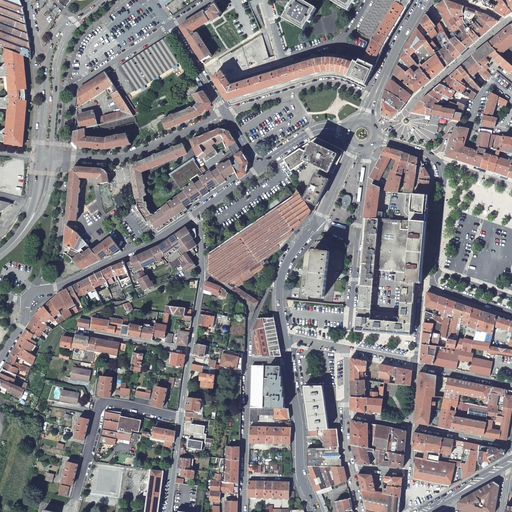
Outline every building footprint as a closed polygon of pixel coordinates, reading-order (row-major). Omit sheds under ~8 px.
[(5,0),(0,0),(0,45),(4,47),(23,54),(31,56),(30,41),(23,7),(22,6),(5,0)] [(316,9),(301,0),(294,0),(283,18),(304,30),(316,9)] [(329,0),(349,11),(355,0),(329,0)] [(391,0),(375,0),(357,31),(372,40),(371,40),(373,41),(396,2),(391,0)] [(407,9),(411,0),(396,0),(396,2),(407,9)] [(457,24),(454,19),(452,15),(444,0),(443,0),(436,6),(449,30),(451,29),(451,28),(457,24)] [(445,0),(444,0),(452,15),(454,19),(459,17),(459,18),(463,17),(463,10),(464,7),(445,0)] [(491,4),(489,8),(494,10),(494,11),(505,17),(511,13),(502,0),(497,0),(500,3),(498,5),(491,4)] [(502,0),(511,13),(511,12),(511,0),(506,0),(505,0),(502,0)] [(407,9),(396,2),(373,41),(363,61),(375,67),(382,53),(384,48),(397,25),(405,11),(407,9)] [(215,4),(204,11),(210,20),(211,20),(212,22),(220,17),(218,15),(221,13),(215,4)] [(477,11),(464,7),(463,10),(463,17),(463,20),(464,21),(467,18),(470,21),(471,20),(475,14),(477,11)] [(181,28),(188,39),(195,35),(193,31),(210,20),(204,11),(181,26),(181,28)] [(423,19),(420,23),(429,34),(434,28),(437,34),(444,44),(454,59),(460,54),(453,45),(450,41),(444,32),(441,34),(434,25),(434,24),(431,20),(433,18),(428,11),(426,14),(423,19)] [(456,38),(467,48),(479,38),(470,27),(467,24),(464,21),(463,20),(463,17),(459,18),(459,17),(454,19),(457,24),(451,28),(451,29),(453,33),(463,26),(466,30),(458,36),(457,34),(455,36),(456,38)] [(498,22),(489,17),(486,22),(485,23),(491,28),(498,22)] [(481,27),(486,32),(491,28),(485,23),(486,22),(480,19),(476,22),(474,23),(471,20),(470,21),(471,22),(478,30),(481,27)] [(439,22),(434,24),(434,25),(441,34),(444,32),(439,22)] [(470,27),(479,38),(486,32),(481,27),(478,30),(471,22),(470,23),(472,25),(470,27)] [(429,38),(431,39),(437,34),(434,28),(429,34),(420,23),(418,28),(425,36),(427,35),(429,38)] [(505,29),(488,43),(500,55),(511,65),(511,26),(511,25),(505,29)] [(416,31),(404,50),(430,80),(444,68),(426,40),(423,37),(417,29),(416,31)] [(188,39),(202,61),(210,56),(212,56),(198,34),(196,33),(194,34),(195,35),(188,39)] [(365,41),(356,36),(346,55),(352,57),(356,59),(362,61),(364,55),(361,54),(366,44),(366,43),(366,42),(365,41)] [(178,63),(167,40),(166,38),(120,68),(135,91),(178,63)] [(426,40),(444,68),(448,65),(439,51),(436,45),(431,39),(429,38),(426,40)] [(456,38),(450,41),(453,45),(460,54),(467,48),(456,38)] [(471,56),(472,56),(483,67),(486,64),(489,62),(486,58),(488,57),(489,55),(492,56),(494,60),(494,61),(509,73),(510,72),(511,70),(511,65),(500,55),(488,43),(488,42),(480,48),(471,56)] [(439,51),(448,65),(454,59),(444,44),(441,46),(443,48),(439,51)] [(26,89),(23,54),(4,47),(6,67),(0,67),(0,77),(7,77),(9,95),(9,99),(0,97),(0,108),(8,109),(6,132),(0,131),(0,141),(5,142),(5,143),(20,146),(20,143),(23,143),(26,101),(25,100),(26,95),(25,89),(26,89)] [(400,79),(416,92),(423,86),(430,80),(404,50),(403,52),(399,62),(394,71),(393,74),(400,79)] [(352,57),(346,55),(342,54),(336,53),(334,53),(328,53),(325,53),(321,53),(318,54),(284,64),(278,66),(228,81),(222,71),(221,72),(212,78),(229,105),(323,76),(327,76),(333,76),(338,77),(343,78),(346,80),(356,59),(352,57)] [(472,56),(461,66),(476,83),(478,81),(475,78),(474,78),(473,76),(480,70),(483,67),(472,56)] [(356,59),(346,80),(365,88),(375,67),(363,61),(362,61),(356,59)] [(469,83),(479,90),(480,88),(476,83),(461,66),(457,70),(464,77),(469,83)] [(483,67),(480,70),(483,72),(480,75),(486,80),(491,75),(486,70),(483,67)] [(450,76),(465,88),(467,85),(465,84),(462,82),(463,81),(462,79),(464,77),(457,70),(450,76)] [(78,91),(76,108),(77,108),(107,90),(121,112),(102,117),(104,124),(133,117),(122,100),(107,76),(105,72),(80,89),(79,90),(78,91)] [(450,76),(441,85),(455,91),(456,90),(458,91),(473,100),(476,94),(472,91),(470,95),(466,92),(464,90),(465,88),(450,76)] [(390,79),(411,96),(416,92),(400,79),(398,81),(397,80),(396,81),(392,77),(390,79)] [(385,90),(406,103),(411,96),(390,79),(385,90)] [(434,90),(442,94),(450,98),(448,101),(457,105),(458,102),(451,99),(452,97),(455,91),(441,85),(434,90)] [(385,90),(383,99),(400,111),(406,103),(385,90)] [(447,103),(448,101),(450,98),(442,94),(434,90),(428,95),(442,102),(446,104),(447,103)] [(194,108),(201,115),(210,104),(211,104),(211,103),(203,91),(201,92),(193,95),(198,103),(194,108)] [(508,101),(492,93),(487,102),(481,125),(494,127),(495,126),(497,118),(492,117),(497,103),(506,106),(508,101)] [(432,110),(430,116),(441,118),(453,120),(457,105),(448,101),(447,103),(450,103),(447,109),(435,107),(437,104),(442,105),(442,102),(428,95),(421,101),(426,103),(424,108),(427,108),(427,109),(432,110)] [(400,111),(383,99),(381,115),(391,119),(392,119),(400,111)] [(421,101),(412,113),(426,115),(427,109),(427,108),(424,108),(426,103),(421,101)] [(457,105),(453,120),(456,120),(460,121),(465,106),(458,102),(457,105)] [(181,113),(185,122),(201,115),(194,108),(193,109),(192,109),(192,108),(191,108),(189,109),(188,109),(189,109),(181,113)] [(97,126),(94,112),(79,116),(82,129),(84,129),(97,126)] [(170,117),(163,120),(167,129),(185,122),(181,113),(176,115),(175,114),(170,116),(170,117)] [(485,152),(492,152),(493,150),(486,147),(489,134),(478,132),(477,130),(475,130),(473,139),(478,140),(476,148),(478,148),(477,151),(472,149),(470,148),(470,149),(463,147),(469,129),(455,126),(450,140),(446,156),(453,159),(477,167),(481,168),(485,152)] [(84,129),(82,129),(74,131),(73,142),(77,146),(87,147),(87,139),(85,139),(86,135),(85,135),(85,131),(84,129)] [(219,129),(207,134),(210,140),(220,135),(222,136),(229,146),(236,142),(229,132),(219,129)] [(107,139),(107,149),(130,145),(131,144),(127,135),(126,134),(119,136),(118,135),(115,136),(107,138),(107,139)] [(198,157),(199,156),(204,152),(201,146),(210,140),(207,134),(191,141),(198,157)] [(217,145),(223,141),(220,135),(210,140),(201,146),(204,152),(199,156),(203,162),(218,152),(214,148),(213,145),(216,143),(217,145)] [(228,147),(229,146),(222,136),(220,135),(223,141),(226,148),(228,147)] [(500,151),(503,137),(495,135),(494,138),(496,139),(494,150),(500,151)] [(87,139),(87,147),(107,149),(107,139),(89,137),(87,138),(87,139)] [(511,162),(511,138),(505,137),(503,137),(500,151),(508,153),(507,154),(508,154),(508,156),(509,156),(508,161),(498,157),(494,172),(501,175),(508,177),(511,162)] [(313,145),(306,160),(332,173),(342,152),(341,150),(318,139),(315,139),(311,142),(313,145)] [(240,148),(236,142),(234,143),(229,146),(228,147),(232,153),(240,148)] [(294,154),(284,160),(291,171),(306,160),(313,145),(311,142),(307,145),(294,154)] [(164,152),(168,161),(187,154),(183,144),(175,147),(174,147),(172,148),(171,149),(164,152)] [(392,192),(403,153),(385,147),(369,177),(378,182),(391,158),(396,160),(394,167),(391,170),(387,183),(384,190),(387,191),(392,192)] [(248,162),(240,148),(232,153),(229,155),(236,171),(237,174),(243,171),(246,171),(248,162)] [(498,157),(500,151),(494,150),(493,150),(492,152),(488,170),(494,172),(498,157)] [(147,159),(150,168),(168,161),(164,152),(157,155),(156,154),(154,155),(153,157),(147,159)] [(488,170),(492,152),(485,152),(481,168),(488,170)] [(410,155),(403,153),(392,192),(397,193),(403,193),(403,191),(398,191),(401,180),(404,181),(406,170),(405,169),(407,169),(410,155)] [(138,205),(133,208),(146,224),(148,223),(151,221),(154,225),(157,229),(178,215),(170,205),(175,200),(183,211),(187,208),(186,207),(192,203),(192,202),(203,194),(204,196),(210,192),(209,190),(219,183),(221,185),(227,181),(226,180),(225,179),(230,176),(233,174),(236,171),(229,155),(223,159),(222,159),(219,161),(222,165),(208,174),(205,171),(203,173),(205,177),(201,180),(194,184),(192,186),(189,182),(186,184),(189,188),(183,192),(178,195),(179,196),(169,203),(168,203),(162,207),(163,208),(153,216),(152,215),(151,215),(146,208),(147,207),(148,207),(147,202),(145,202),(144,200),(144,197),(137,198),(137,199),(137,201),(138,205)] [(418,157),(410,155),(407,169),(403,188),(413,190),(417,163),(419,163),(421,161),(418,157)] [(133,178),(142,176),(142,172),(150,168),(147,159),(134,165),(131,169),(133,178)] [(203,173),(193,159),(170,174),(183,192),(189,188),(186,184),(189,182),(192,186),(194,184),(191,179),(197,175),(201,180),(205,177),(203,173)] [(430,177),(422,165),(418,194),(428,195),(430,177)] [(88,178),(89,168),(75,167),(71,170),(70,184),(80,185),(80,180),(79,180),(79,178),(80,177),(88,178)] [(89,168),(88,178),(99,179),(100,183),(109,182),(107,172),(104,169),(89,168)] [(331,177),(319,171),(318,174),(317,174),(304,199),(317,205),(331,177)] [(132,178),(136,199),(137,199),(137,198),(144,197),(147,195),(144,188),(145,188),(145,185),(144,185),(142,176),(133,178),(132,178)] [(215,188),(221,185),(219,183),(209,190),(210,192),(215,188)] [(380,188),(372,183),(367,192),(364,218),(366,218),(376,218),(377,216),(382,217),(382,213),(377,212),(380,188)] [(80,185),(70,184),(69,200),(79,201),(79,192),(80,192),(81,189),(80,189),(80,185)] [(311,211),(304,200),(299,193),(207,255),(206,273),(253,303),(257,305),(259,300),(255,298),(254,299),(237,288),(243,283),(242,282),(253,275),(264,267),(263,265),(266,264),(264,260),(267,258),(268,260),(272,258),(272,256),(272,255),(274,254),(276,256),(277,256),(281,248),(310,215),(311,212),(311,211)] [(408,193),(406,193),(405,211),(408,216),(411,216),(410,221),(426,222),(428,195),(418,194),(408,193)] [(192,202),(192,203),(193,204),(199,200),(204,196),(203,194),(192,202)] [(317,205),(304,199),(304,200),(311,211),(313,212),(317,205)] [(0,212),(12,204),(0,200),(0,212)] [(79,201),(69,200),(67,220),(76,221),(78,212),(79,212),(79,209),(78,209),(79,201)] [(183,211),(175,200),(170,205),(178,215),(183,211)] [(180,217),(178,215),(157,229),(159,232),(167,226),(180,217)] [(366,218),(361,279),(373,279),(374,270),(378,219),(376,218),(366,218)] [(378,219),(374,270),(396,272),(400,220),(388,220),(388,219),(378,219)] [(420,283),(426,222),(410,221),(400,220),(396,272),(395,281),(402,281),(414,283),(420,283)] [(193,240),(196,237),(195,229),(192,230),(189,225),(185,229),(191,243),(186,246),(179,233),(172,237),(183,258),(183,259),(186,263),(181,267),(182,268),(185,272),(188,270),(189,272),(196,268),(190,259),(195,256),(195,254),(192,249),(197,246),(193,240)] [(68,226),(66,230),(67,231),(65,235),(67,236),(65,239),(67,240),(64,244),(78,252),(76,253),(70,250),(67,254),(73,259),(81,253),(83,254),(91,248),(86,243),(87,243),(78,232),(68,226)] [(185,229),(179,233),(186,246),(191,243),(185,229)] [(115,254),(122,251),(111,237),(101,244),(110,256),(111,255),(111,254),(113,252),(115,254)] [(172,237),(166,241),(172,253),(176,250),(180,257),(176,260),(176,261),(180,265),(181,267),(186,263),(183,259),(183,258),(172,237)] [(166,241),(159,246),(164,257),(164,258),(172,253),(166,241)] [(101,244),(92,250),(100,258),(101,259),(110,256),(101,244)] [(137,256),(134,257),(130,259),(131,261),(129,263),(126,264),(129,270),(134,268),(135,271),(136,274),(133,275),(136,281),(138,280),(139,281),(139,282),(140,284),(141,286),(143,285),(150,282),(149,281),(147,276),(147,275),(145,276),(142,271),(143,270),(142,268),(145,266),(145,267),(150,265),(150,264),(156,261),(156,262),(161,259),(161,258),(164,257),(164,258),(164,257),(159,246),(156,247),(146,251),(137,256)] [(73,259),(83,268),(101,259),(100,258),(92,250),(91,248),(83,254),(81,253),(73,259)] [(329,252),(314,250),(309,295),(324,297),(329,252)] [(123,262),(112,266),(115,275),(116,276),(127,273),(123,262)] [(107,284),(108,285),(114,282),(111,277),(115,275),(112,266),(102,271),(107,284)] [(102,271),(90,277),(95,288),(104,283),(105,285),(107,284),(102,271)] [(86,300),(91,312),(95,310),(104,306),(95,288),(90,277),(78,283),(86,300)] [(121,287),(131,282),(129,277),(120,281),(119,281),(119,282),(121,287)] [(373,279),(361,279),(361,282),(358,317),(370,318),(373,283),(373,279)] [(153,286),(153,285),(151,281),(149,281),(150,282),(143,285),(141,286),(140,284),(139,284),(142,291),(144,290),(145,290),(153,286)] [(414,286),(414,283),(402,281),(402,285),(400,302),(401,302),(413,303),(414,286)] [(220,286),(206,282),(205,290),(226,298),(229,292),(220,286)] [(72,286),(78,297),(82,295),(84,301),(86,300),(78,283),(72,286)] [(72,286),(67,288),(74,303),(80,301),(78,297),(72,286)] [(60,292),(52,300),(66,322),(75,317),(71,309),(69,310),(68,309),(75,305),(74,303),(67,288),(60,292)] [(440,296),(427,292),(425,306),(434,308),(432,314),(435,315),(437,310),(440,296)] [(448,299),(440,296),(437,310),(439,311),(438,316),(444,317),(444,316),(445,312),(448,299)] [(456,302),(448,299),(445,312),(452,314),(452,316),(453,316),(456,302)] [(66,322),(52,300),(45,306),(52,315),(54,318),(58,314),(60,316),(56,321),(59,325),(60,325),(66,322)] [(130,302),(122,305),(127,316),(133,309),(130,302)] [(413,303),(401,302),(400,317),(399,317),(398,319),(399,319),(399,322),(411,323),(413,303)] [(467,305),(456,302),(453,316),(452,319),(446,347),(455,348),(458,338),(461,327),(467,305)] [(473,307),(467,305),(461,327),(462,328),(462,327),(465,327),(465,325),(468,326),(473,307)] [(49,327),(53,330),(59,325),(56,321),(54,319),(51,321),(49,318),(52,315),(45,306),(36,314),(47,324),(49,327)] [(80,315),(78,311),(76,306),(72,308),(77,317),(80,315)] [(184,319),(191,320),(192,316),(191,316),(191,311),(186,310),(186,308),(166,306),(165,313),(169,314),(185,316),(184,319)] [(481,311),(473,307),(468,326),(477,329),(481,311)] [(209,312),(201,311),(199,325),(206,327),(209,312)] [(477,329),(492,334),(494,327),(496,315),(481,311),(477,329)] [(222,315),(209,312),(206,327),(213,328),(215,318),(222,319),(222,315)] [(160,341),(164,342),(166,333),(169,314),(165,313),(163,325),(156,324),(155,329),(154,335),(161,337),(160,341)] [(31,323),(49,336),(53,330),(49,327),(48,329),(47,328),(47,327),(46,326),(47,324),(36,314),(31,323)] [(435,317),(424,315),(424,323),(433,324),(432,333),(440,334),(442,323),(434,321),(435,317)] [(511,349),(489,346),(488,350),(488,353),(494,354),(511,357),(511,320),(496,315),(494,327),(507,331),(506,331),(505,333),(505,334),(505,335),(508,336),(508,337),(507,337),(507,338),(507,340),(507,341),(508,341),(508,342),(509,342),(508,346),(511,346),(511,349)] [(440,334),(432,333),(431,334),(431,338),(433,338),(433,340),(432,340),(431,342),(432,342),(433,343),(438,344),(437,346),(446,347),(452,319),(444,316),(444,317),(442,323),(440,334)] [(369,332),(370,319),(370,318),(358,317),(356,317),(355,331),(369,332)] [(108,332),(110,322),(93,318),(91,329),(108,332)] [(123,320),(111,318),(110,322),(108,332),(115,333),(121,334),(123,320)] [(264,318),(258,318),(253,330),(252,355),(271,356),(264,318)] [(274,318),(264,318),(271,356),(281,356),(274,318)] [(79,319),(78,326),(89,328),(90,320),(80,319),(79,319)] [(124,319),(123,320),(121,334),(141,337),(143,327),(130,325),(130,326),(127,326),(128,319),(124,319)] [(388,334),(389,321),(370,319),(369,332),(388,334)] [(411,323),(399,322),(389,321),(388,334),(410,336),(411,323)] [(40,339),(45,342),(49,336),(31,323),(26,329),(33,334),(40,339)] [(433,324),(424,323),(423,332),(431,334),(432,333),(433,324)] [(477,329),(468,326),(466,331),(466,333),(469,334),(467,339),(474,340),(477,329)] [(155,329),(143,327),(141,337),(141,338),(153,340),(154,335),(155,329)] [(33,334),(26,329),(22,336),(31,342),(33,339),(31,337),(33,334)] [(480,349),(488,350),(489,346),(492,334),(477,329),(474,340),(472,348),(480,349)] [(187,346),(189,332),(179,331),(177,344),(187,346)] [(431,334),(423,332),(423,334),(422,343),(422,344),(429,345),(431,338),(431,334)] [(172,343),(173,334),(166,333),(164,342),(172,343)] [(97,339),(76,335),(75,338),(74,347),(96,350),(97,339)] [(23,372),(28,374),(30,369),(15,362),(18,355),(22,358),(19,362),(31,368),(37,354),(32,350),(35,345),(31,342),(22,336),(6,363),(20,370),(23,372)] [(70,349),(73,350),(74,347),(75,338),(63,336),(61,346),(70,348),(70,349)] [(464,340),(458,338),(455,348),(462,349),(463,345),(464,340)] [(464,340),(463,345),(472,348),(474,340),(467,339),(465,338),(464,340)] [(38,347),(40,349),(45,342),(40,339),(36,346),(38,347)] [(127,344),(97,339),(96,350),(93,363),(99,364),(99,359),(97,359),(98,357),(99,357),(101,352),(117,355),(119,347),(120,347),(120,351),(125,353),(127,344)] [(206,346),(195,343),(193,354),(205,357),(206,346)] [(429,345),(422,344),(420,362),(433,365),(437,346),(429,345)] [(437,346),(433,365),(456,369),(458,360),(468,362),(469,360),(471,350),(472,350),(472,348),(463,345),(462,349),(455,348),(446,347),(437,346)] [(490,376),(493,361),(473,357),(474,353),(471,353),(472,350),(471,350),(469,360),(468,362),(471,363),(470,372),(490,376)] [(144,354),(134,352),(132,363),(141,365),(141,366),(142,366),(143,366),(142,365),(142,364),(144,354)] [(186,355),(173,352),(171,363),(170,363),(170,365),(184,367),(186,355)] [(234,356),(223,354),(221,365),(232,367),(231,370),(241,372),(242,355),(235,353),(234,356)] [(366,371),(367,361),(351,358),(350,359),(351,380),(365,380),(366,373),(361,373),(361,371),(366,371)] [(217,361),(210,359),(208,367),(215,369),(217,361)] [(19,372),(20,370),(6,363),(3,369),(16,375),(18,371),(19,372)] [(197,365),(192,364),(191,369),(203,372),(202,374),(201,374),(200,380),(202,380),(201,386),(212,388),(215,376),(214,375),(215,369),(198,365),(197,365)] [(395,367),(380,364),(379,378),(385,378),(384,382),(385,382),(411,385),(412,370),(397,367),(396,377),(395,377),(395,378),(396,378),(396,380),(390,379),(390,375),(394,375),(395,367)] [(71,378),(78,379),(90,381),(92,370),(73,366),(71,378)] [(268,376),(269,366),(252,366),(251,407),(258,407),(261,407),(265,407),(268,407),(272,408),(272,397),(271,397),(271,387),(269,387),(270,376),(268,376)] [(275,408),(284,408),(284,397),(283,397),(283,396),(283,387),(282,387),(282,377),(280,377),(280,375),(281,366),(269,366),(268,376),(270,376),(269,387),(271,387),(271,397),(272,397),(272,408),(275,408)] [(3,369),(0,373),(0,377),(13,384),(17,376),(16,375),(3,369)] [(19,377),(25,380),(28,374),(23,372),(22,375),(19,374),(18,376),(19,377)] [(437,375),(419,372),(417,395),(435,397),(435,391),(437,391),(437,388),(436,388),(437,375)] [(101,376),(99,396),(111,397),(113,378),(101,376)] [(0,386),(1,387),(2,388),(3,386),(22,396),(24,389),(28,381),(25,380),(22,388),(16,385),(13,384),(0,377),(0,386)] [(20,379),(16,385),(22,388),(25,380),(19,377),(18,378),(20,379)] [(444,397),(444,398),(457,401),(458,401),(458,398),(459,394),(482,399),(485,385),(448,378),(444,397)] [(365,380),(351,380),(351,396),(368,398),(383,399),(385,382),(384,382),(378,382),(378,390),(368,390),(368,389),(366,389),(366,386),(365,386),(365,380)] [(323,386),(304,385),(310,431),(329,429),(323,386)] [(492,387),(485,385),(482,399),(489,400),(492,387)] [(152,405),(163,407),(167,389),(156,386),(152,405)] [(506,389),(492,387),(489,400),(488,404),(497,406),(498,394),(505,396),(506,389)] [(125,388),(121,388),(120,395),(129,396),(130,389),(125,388)] [(511,390),(506,389),(505,396),(503,407),(502,412),(511,413),(511,406),(511,390)] [(69,400),(69,402),(77,403),(79,393),(63,390),(61,399),(69,400)] [(151,393),(136,390),(135,396),(149,399),(151,393)] [(435,397),(417,395),(416,408),(431,410),(432,399),(439,400),(437,408),(436,408),(436,410),(442,410),(444,398),(444,397),(435,397)] [(368,398),(351,396),(351,409),(352,410),(368,413),(368,398)] [(202,399),(187,397),(186,410),(199,412),(201,401),(202,401),(202,399)] [(368,398),(368,413),(381,416),(383,399),(368,398)] [(457,401),(444,398),(438,427),(452,429),(457,401)] [(457,401),(452,429),(483,435),(488,407),(463,402),(458,401),(457,401)] [(511,413),(502,412),(497,411),(498,406),(497,406),(488,404),(488,407),(483,435),(507,440),(511,413)] [(275,408),(275,416),(275,420),(287,420),(287,419),(290,419),(288,408),(284,408),(275,408)] [(431,410),(416,408),(415,422),(429,425),(430,415),(435,417),(433,426),(438,427),(442,410),(436,410),(431,410)] [(116,438),(121,416),(122,412),(106,410),(106,417),(104,427),(102,435),(100,442),(115,444),(117,438),(116,438)] [(70,422),(72,415),(65,413),(63,420),(70,422)] [(142,420),(121,416),(116,438),(117,438),(124,439),(123,443),(129,444),(130,440),(137,442),(139,434),(132,432),(132,430),(139,432),(142,420)] [(75,437),(84,440),(89,419),(80,417),(78,422),(77,422),(76,425),(75,429),(76,429),(75,432),(76,432),(75,437)] [(352,420),(351,420),(351,444),(373,448),(377,425),(352,420)] [(208,427),(191,424),(190,432),(195,433),(195,436),(206,438),(208,427)] [(377,425),(373,448),(380,450),(384,451),(388,451),(392,452),(393,428),(377,425)] [(291,427),(250,426),(249,443),(291,444),(291,427)] [(142,435),(174,442),(175,431),(155,427),(153,434),(151,434),(151,433),(143,431),(142,435)] [(393,428),(392,452),(404,455),(407,431),(406,431),(393,428)] [(329,429),(310,431),(307,431),(307,437),(320,436),(321,439),(323,443),(324,447),(339,446),(337,429),(329,429)] [(428,435),(414,432),(413,448),(425,451),(428,435)] [(443,438),(428,435),(425,451),(425,456),(424,459),(439,462),(440,453),(443,438)] [(206,438),(195,436),(194,440),(188,439),(188,447),(202,449),(203,442),(205,442),(206,438)] [(453,440),(443,438),(440,453),(451,455),(453,440)] [(479,445),(465,442),(461,462),(462,480),(475,472),(476,461),(478,461),(479,460),(478,459),(480,451),(478,451),(479,445)] [(373,448),(351,444),(356,463),(370,465),(369,457),(373,455),(372,456),(379,457),(380,450),(373,448)] [(479,460),(478,461),(480,469),(491,463),(488,457),(490,447),(479,445),(478,451),(480,451),(478,459),(479,460)] [(339,453),(339,446),(324,447),(307,449),(307,454),(307,459),(308,466),(341,467),(341,459),(339,457),(341,455),(339,453)] [(239,447),(227,447),(227,459),(239,460),(239,447)] [(488,457),(491,463),(504,456),(505,450),(490,447),(488,457)] [(392,452),(388,451),(388,454),(389,454),(388,457),(389,458),(389,460),(390,460),(390,466),(403,467),(404,455),(392,452)] [(190,459),(179,457),(178,468),(189,469),(190,459)] [(424,459),(414,457),(412,479),(450,486),(455,466),(439,462),(424,459)] [(238,482),(239,460),(227,459),(226,481),(238,482)] [(73,485),(78,464),(67,461),(65,470),(64,470),(63,473),(64,474),(62,482),(73,485)] [(341,467),(308,466),(309,473),(316,491),(347,480),(343,466),(341,467)] [(189,469),(178,468),(177,472),(180,472),(181,471),(182,471),(182,476),(194,477),(195,470),(189,469)] [(158,511),(164,470),(151,469),(151,472),(145,511),(158,511)] [(377,492),(378,475),(358,474),(361,489),(377,492)] [(383,486),(385,486),(385,485),(389,485),(389,493),(387,493),(387,492),(385,491),(383,490),(383,493),(401,496),(402,477),(384,476),(383,486)] [(214,480),(211,480),(211,491),(220,492),(238,494),(238,482),(226,481),(221,481),(214,480)] [(290,482),(248,480),(248,497),(294,499),(294,491),(290,491),(290,482)] [(459,509),(475,511),(494,511),(499,485),(494,482),(458,502),(459,509)] [(61,485),(59,494),(67,497),(69,487),(61,485)] [(399,511),(401,496),(383,493),(377,492),(361,489),(366,511),(399,511)] [(220,501),(220,492),(211,491),(207,491),(207,494),(210,495),(210,500),(220,501)] [(353,511),(350,498),(336,501),(337,511),(353,511)] [(237,511),(238,501),(226,501),(225,511),(237,511)]
